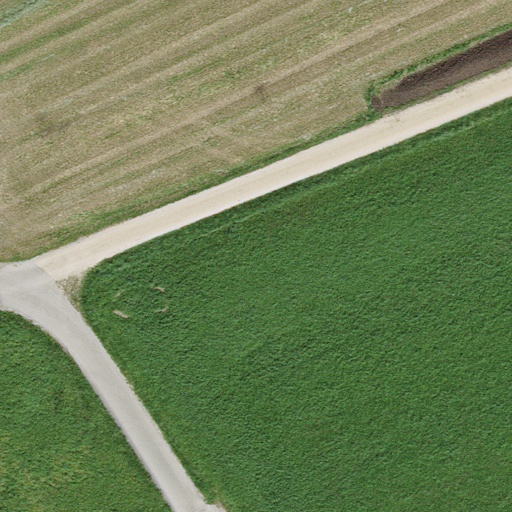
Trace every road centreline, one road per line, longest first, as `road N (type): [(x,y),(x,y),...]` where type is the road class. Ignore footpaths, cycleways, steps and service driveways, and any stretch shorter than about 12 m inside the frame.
road 1 (track): [(33,291),(84,247),(511,80)]
road 2 (residential): [(0,292),(33,291),(190,511)]
